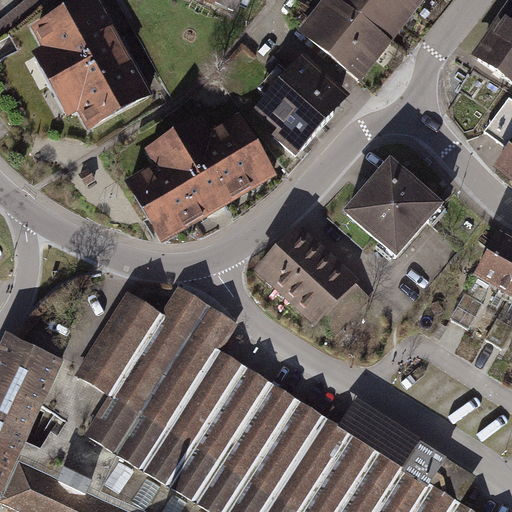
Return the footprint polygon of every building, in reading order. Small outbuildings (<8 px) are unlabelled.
[(40,0),(30,0),(0,24),(0,38),(44,3),(40,0)] [(58,23),(39,33),(49,50),(38,57),(72,118),(81,113),(91,132),(152,99),(129,57),(98,0),(58,23)] [(210,0),(237,11),(242,0),(210,0)] [(364,19),(338,0),(335,0),(308,35),(361,77),(390,40),(364,19)] [(338,0),(364,19),(378,0),(338,0)] [(378,0),(364,19),(390,40),(421,0),(378,0)] [(511,16),(482,59),(511,79),(511,16)] [(283,66),(275,59),(269,66),(277,73),(283,66)] [(310,62),(265,113),(286,131),(279,138),(299,156),(305,149),(306,150),(338,114),(329,107),(343,91),(310,62)] [(511,152),(511,154),(499,172),(511,180),(511,99),(511,100),(487,135),(511,152)] [(153,155),(162,169),(135,185),(156,220),(167,239),(274,175),(241,122),(213,139),(204,125),(178,140),(153,155)] [(395,165),(351,216),(404,262),(448,210),(395,165)] [(96,180),(90,171),(82,177),(88,185),(96,180)] [(302,230),(263,272),(323,328),(361,286),(302,230)] [(511,238),(504,235),(480,277),(511,295),(511,238)] [(114,398),(89,438),(205,511),(473,511),(463,505),(478,480),(384,416),(375,431),(351,416),(340,431),(222,355),(240,328),(183,292),(167,320),(132,298),(81,376),(114,398)] [(483,306),(467,297),(453,322),(469,331),(483,306)] [(511,332),(511,320),(501,315),(487,340),(503,349),(511,332)] [(0,511),(3,505),(20,511),(135,511),(33,469),(22,464),(45,410),(64,366),(12,341),(0,368),(0,511)] [(205,511),(89,438),(114,398),(81,376),(64,366),(45,410),(63,420),(33,469),(135,511),(205,511)]
